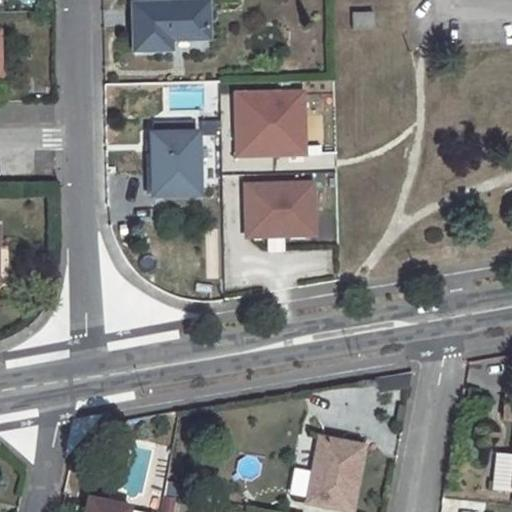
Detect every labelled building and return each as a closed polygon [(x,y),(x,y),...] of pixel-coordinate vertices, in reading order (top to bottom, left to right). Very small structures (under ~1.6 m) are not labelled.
[(205,1),(133,3),(135,51),(170,50),(170,39),(206,40),(205,1)] [(371,12),(352,12),(353,30),(372,30),(371,12)] [(303,81),(303,90),(232,91),(233,157),(311,156),(311,143),(333,143),(333,80),(303,81)] [(191,124),(152,124),(152,133),(190,133),(191,124)] [(152,133),(150,133),(151,152),(154,152),(155,197),(197,194),(196,133),(190,133),(152,133)] [(315,181),(242,182),(243,239),(268,239),(268,251),(285,251),(285,241),(330,240),(329,213),(315,213),(315,181)] [(318,437),(306,502),(350,510),(362,446),(318,437)] [(511,468),(494,466),(491,498),(511,500),(511,489),(511,468)] [(166,497),(161,511),(175,511),(179,501),(166,497)] [(127,511),(128,508),(91,499),(87,511),(127,511)]
